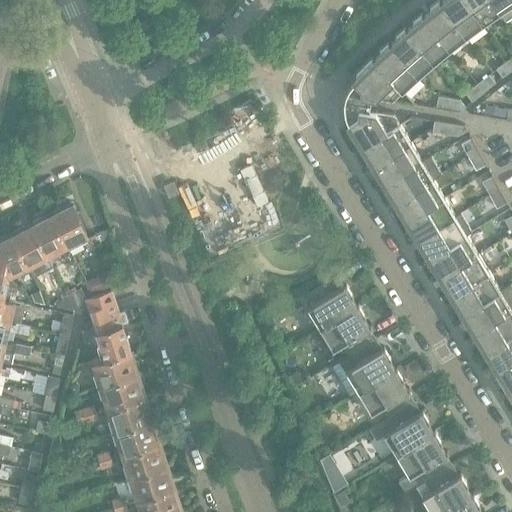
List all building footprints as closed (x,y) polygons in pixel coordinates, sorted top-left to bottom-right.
[(467,37),(483,24),(465,0),(444,0),(441,3),(467,37)] [(465,0),(483,24),(500,13),(491,0),(465,0)] [(511,16),(511,0),(491,0),(500,13),(506,21),(511,16)] [(423,17),(450,50),(467,37),(441,3),(440,3),(439,1),(431,8),(432,10),(423,17)] [(434,63),(450,50),(423,17),(421,15),(414,22),(415,24),(406,31),(434,63)] [(398,38),(390,45),(418,77),(434,63),(406,31),(405,29),(397,36),(398,38)] [(382,53),(374,60),(403,91),(418,77),(390,45),(390,46),(388,44),(380,51),(382,53)] [(403,91),(374,60),(372,59),(357,74),(358,76),(354,80),(352,82),(350,85),(349,87),(347,90),(346,93),(347,93),(393,101),(403,91)] [(503,78),(511,71),(511,64),(509,60),(497,69),(503,78)] [(478,84),(484,92),(496,83),(489,75),(478,84)] [(473,102),(484,92),(478,84),(466,94),(473,102)] [(447,109),(449,98),(439,96),(437,107),(447,109)] [(460,100),(449,98),(447,109),(461,111),(466,107),(460,100)] [(353,127),(351,129),(361,147),(364,145),(364,146),(400,123),(394,113),(345,105),(344,105),(345,108),(345,111),(346,113),(347,116),(348,119),(349,121),(353,127)] [(433,132),(447,134),(449,123),(435,121),(433,132)] [(375,164),(411,142),(400,123),(364,146),(369,155),(367,156),(373,165),(375,164)] [(465,126),(449,123),(447,134),(458,136),(468,131),(465,126)] [(462,143),(469,157),(479,151),(472,138),(462,143)] [(411,142),(375,164),(381,174),(379,175),(384,184),(386,182),(386,183),(423,161),(411,142)] [(479,151),(469,157),(477,170),(486,165),(479,151)] [(397,201),(434,179),(442,174),(431,155),(423,161),(386,183),(392,192),(390,193),(395,202),(397,201)] [(483,181),(490,194),(500,189),(492,176),(483,181)] [(445,198),(434,179),(397,201),(403,211),(401,212),(406,221),(408,219),(409,220),(445,198)] [(164,185),(165,188),(169,197),(179,193),(174,181),(164,185)] [(500,189),(490,194),(498,208),(507,203),(500,189)] [(420,238),(456,216),(445,198),(409,220),(414,229),(412,230),(417,239),(420,238)] [(51,213),(52,215),(68,245),(70,249),(89,239),(74,203),(64,209),(61,208),(51,213)] [(461,213),(456,216),(420,238),(425,248),(423,249),(429,258),(431,256),(431,257),(467,235),(472,231),(461,213)] [(70,249),(68,245),(52,215),(44,220),(41,218),(32,223),(33,225),(49,256),(61,249),(63,253),(70,249)] [(12,234),(13,236),(29,266),(41,260),(43,263),(51,259),(49,256),(33,225),(24,230),(21,229),(12,234)] [(442,275),(479,253),(467,235),(431,257),(437,266),(434,267),(440,276),(442,275)] [(31,270),(29,266),(13,236),(4,241),(2,239),(0,240),(0,259),(9,276),(21,270),(23,274),(31,270)] [(490,272),(479,253),(442,275),(448,285),(446,286),(451,295),(453,293),(453,294),(490,272)] [(0,298),(6,300),(10,278),(9,276),(0,259),(0,298)] [(464,312),(501,290),(490,272),(453,294),(459,303),(457,304),(462,313),(464,312)] [(308,307),(321,329),(359,305),(359,304),(358,304),(358,305),(357,306),(351,297),(353,296),(354,296),(346,283),(346,284),(344,285),(338,274),(310,291),(316,302),(308,307)] [(99,278),(86,284),(90,293),(103,286),(99,278)] [(475,330),(475,331),(511,309),(511,293),(508,286),(501,290),(464,312),(470,322),(468,323),(473,332),(475,330)] [(87,300),(91,312),(116,304),(112,292),(87,300)] [(6,300),(0,298),(0,318),(20,323),(24,304),(6,300)] [(131,352),(116,304),(91,312),(101,345),(98,349),(102,362),(129,353),(131,352)] [(359,305),(321,329),(333,349),(342,344),(348,355),(376,338),(370,328),(371,327),(372,327),(373,327),(371,324),(370,325),(371,325),(369,326),(364,317),(365,316),(366,317),(366,316),(359,305)] [(486,349),(487,349),(511,334),(511,309),(475,331),(481,340),(479,341),(484,350),(486,349)] [(73,315),(64,313),(60,332),(69,334),(73,315)] [(0,339),(6,340),(8,329),(18,332),(18,331),(29,333),(30,325),(20,323),(0,318),(0,339)] [(69,334),(60,332),(55,352),(65,354),(69,334)] [(498,367),(498,368),(511,359),(511,334),(487,349),(492,359),(490,360),(496,369),(498,367)] [(346,370),(359,392),(398,368),(397,367),(396,368),(395,369),(390,360),(391,359),(391,360),(392,359),(385,347),(384,347),(383,348),(376,338),(348,355),(354,365),(346,370)] [(31,346),(6,340),(0,339),(0,364),(3,350),(14,352),(14,351),(29,354),(31,346)] [(98,388),(136,376),(129,353),(102,362),(94,364),(98,374),(94,378),(98,388)] [(509,386),(511,384),(511,359),(498,368),(504,377),(501,378),(507,387),(509,386)] [(0,373),(8,376),(10,367),(0,364),(0,373)] [(59,374),(61,365),(53,364),(51,372),(59,374)] [(398,368),(359,392),(372,413),(380,408),(386,418),(415,401),(408,391),(410,390),(411,390),(409,388),(409,389),(407,389),(402,380),(403,379),(404,380),(405,380),(398,368)] [(60,377),(48,375),(44,393),(56,396),(60,377)] [(105,400),(109,410),(144,400),(136,376),(98,388),(101,398),(105,400)] [(55,396),(46,394),(43,409),(52,411),(55,396)] [(0,395),(0,404),(11,407),(13,398),(0,395)] [(113,435),(151,422),(144,400),(109,410),(112,421),(109,424),(113,435)] [(385,434),(397,455),(436,431),(435,430),(435,431),(433,432),(428,423),(429,422),(430,423),(430,422),(423,410),(422,410),(422,411),(421,412),(415,401),(386,418),(369,428),(376,439),(385,434)] [(0,412),(13,416),(15,408),(11,407),(0,404),(0,412)] [(97,414),(95,408),(84,411),(85,417),(97,414)] [(97,414),(85,417),(87,424),(99,420),(97,414)] [(50,422),(41,420),(38,431),(47,433),(50,422)] [(120,446),(123,456),(158,445),(151,422),(113,435),(116,445),(120,446)] [(443,443),(436,431),(397,455),(409,475),(399,481),(406,493),(416,486),(453,465),(447,454),(448,453),(448,454),(449,453),(448,451),(447,451),(447,452),(446,453),(440,444),(442,443),(443,443)] [(0,443),(10,445),(12,446),(13,438),(0,435),(0,443)] [(0,452),(8,454),(10,445),(0,443),(0,452)] [(127,480),(166,468),(158,445),(123,456),(127,466),(124,470),(127,480)] [(112,460),(110,453),(98,457),(100,463),(112,460)] [(114,466),(112,460),(100,463),(102,469),(114,466)] [(416,486),(431,511),(445,511),(474,495),(473,494),(471,495),(466,486),(468,485),(468,486),(469,486),(461,473),(460,474),(461,474),(459,475),(453,465),(416,486)] [(135,492),(138,502),(173,491),(166,468),(127,480),(130,490),(135,492)] [(34,490),(21,487),(18,500),(31,503),(34,490)] [(179,511),(173,491),(138,502),(141,511),(179,511)] [(481,506),(474,495),(445,511),(481,511),(478,507),(480,506),(480,507),(481,506)] [(124,499),(113,503),(115,509),(126,505),(124,499)]
